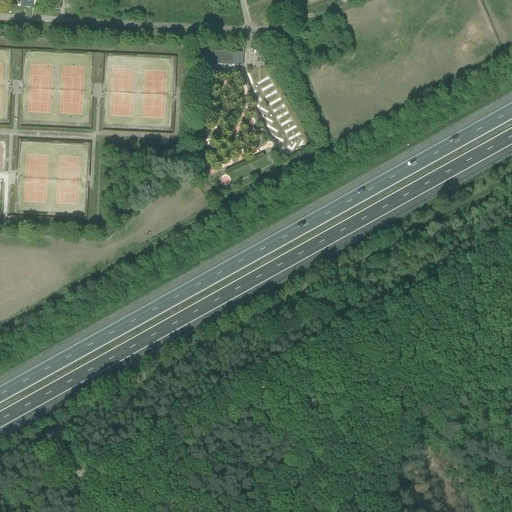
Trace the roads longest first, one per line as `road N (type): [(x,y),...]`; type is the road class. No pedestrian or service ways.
road 1 (motorway): [(511,110),(0,394)]
road 2 (motorway): [(0,421),(511,137)]
road 3 (track): [(55,430),(511,176)]
road 4 (track): [(511,252),(304,356),(171,438),(101,511)]
